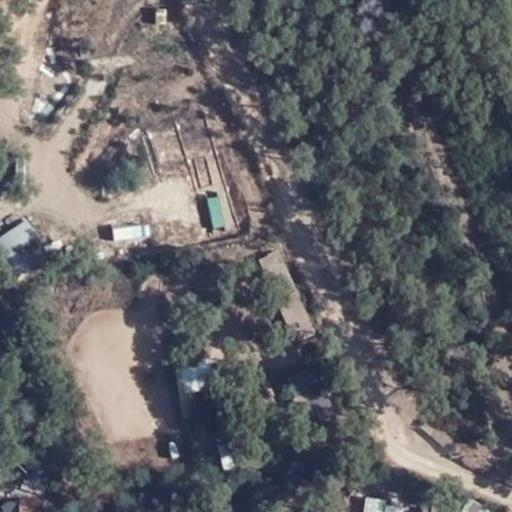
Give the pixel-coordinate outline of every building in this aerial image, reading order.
[(102,20),(106,8),(76,0),(75,0),(72,12),(102,20)] [(60,66),(26,107),(44,122),(78,81),(60,66)] [(148,135),(173,190),(204,176),(178,121),(148,135)] [(202,179),(230,171),(226,157),(215,160),(210,145),(194,150),(202,179)] [(210,223),(245,213),(234,176),(199,187),(210,223)] [(123,214),(129,258),(143,256),(141,242),(151,241),(146,211),(123,214)] [(69,212),(49,222),(64,252),(84,242),(69,212)] [(0,239),(0,258),(12,271),(25,258),(18,251),(36,232),(21,217),(0,239)] [(318,346),(283,264),(266,274),(301,354),(318,346)] [(174,363),(183,395),(215,387),(206,355),(174,363)] [(311,405),(299,412),(308,432),(337,419),(320,381),(302,388),(311,405)] [(291,393),(299,412),(311,405),(302,388),(291,393)] [(156,439),(154,400),(128,402),(130,424),(121,425),(122,441),(156,439)] [(235,452),(266,452),(266,444),(245,444),(244,432),(235,433),(235,452)] [(221,461),(236,459),(235,452),(235,433),(221,434),(221,461)] [(236,459),(237,476),(267,473),(266,452),(235,452),(236,459)] [(297,471),(313,469),(311,456),(296,457),(297,471)] [(25,511),(26,501),(7,499),(7,511),(25,511)] [(360,511),(405,511),(407,504),(362,499),(360,511)] [(479,511),(481,510),(472,503),(465,511),(479,511)]
